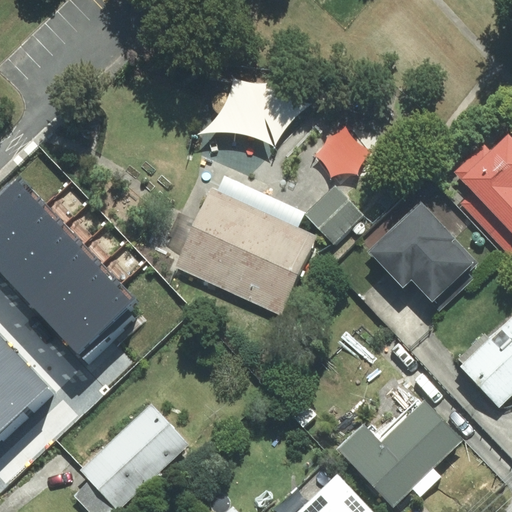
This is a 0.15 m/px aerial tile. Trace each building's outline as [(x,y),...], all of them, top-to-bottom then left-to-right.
[(511,136),(509,134),(493,149),(486,141),(453,172),(472,191),(459,203),(511,257),(511,255),(511,136)] [(20,182),(0,200),(0,247),(43,206),(20,182)] [(335,243),(363,216),(334,187),(307,214),(335,243)] [(211,190),(176,266),(280,313),(314,236),(211,190)] [(421,203),(369,251),(403,287),(411,278),(441,309),(473,279),(468,273),(478,263),(421,203)] [(43,206),(0,247),(0,267),(9,276),(62,225),(43,206)] [(62,225),(9,276),(27,296),(81,243),(62,225)] [(81,243),(27,296),(46,316),(101,265),(81,243)] [(101,265),(46,316),(68,341),(124,288),(101,265)] [(124,288),(68,341),(88,361),(143,309),(124,288)] [(500,406),(511,394),(511,318),(490,340),(485,334),(459,358),(464,363),(461,366),(500,406)] [(4,339),(0,342),(0,391),(28,365),(4,339)] [(28,365),(0,391),(0,435),(51,388),(28,365)] [(442,477),(432,467),(460,440),(420,399),(378,440),(364,425),(339,450),(394,506),(412,488),(421,498),(442,477)] [(116,506),(119,510),(189,445),(152,405),(81,470),(91,480),(116,506)] [(375,511),(326,459),(267,511),(375,511)] [(74,495),(89,511),(109,511),(116,506),(91,480),(74,495)]
